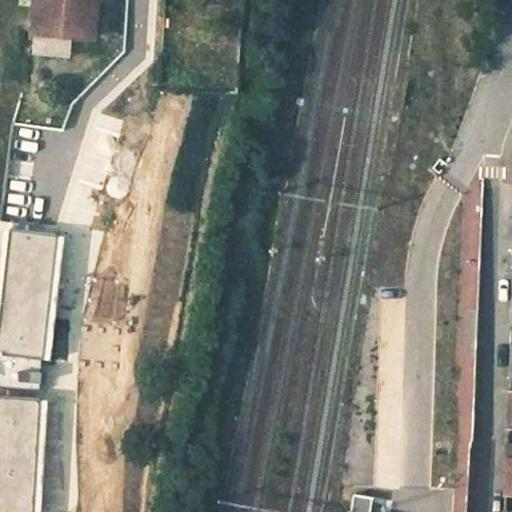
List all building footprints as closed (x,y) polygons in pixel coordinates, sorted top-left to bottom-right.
[(45,0),(44,20),(104,23),(105,0),(45,0)] [(44,358),(58,234),(11,229),(0,320),(0,388),(42,391),(44,358)] [(52,359),(66,235),(58,234),(44,358),(52,359)] [(0,511),(35,511),(42,398),(0,396),(0,511)] [(43,511),(50,399),(42,398),(35,511),(43,511)] [(503,487),(503,493),(511,493),(511,445),(504,445),(503,487)] [(369,511),(372,497),(352,494),(349,511),(369,511)]
